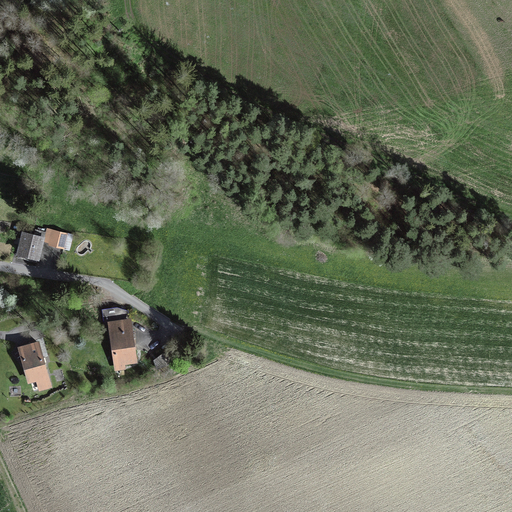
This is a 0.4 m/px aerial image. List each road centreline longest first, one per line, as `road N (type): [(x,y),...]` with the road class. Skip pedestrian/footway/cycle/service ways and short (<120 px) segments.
road 1 (track): [(511,401),(383,392),(255,361),(170,325)]
road 2 (residential): [(170,325),(111,287),(0,264)]
